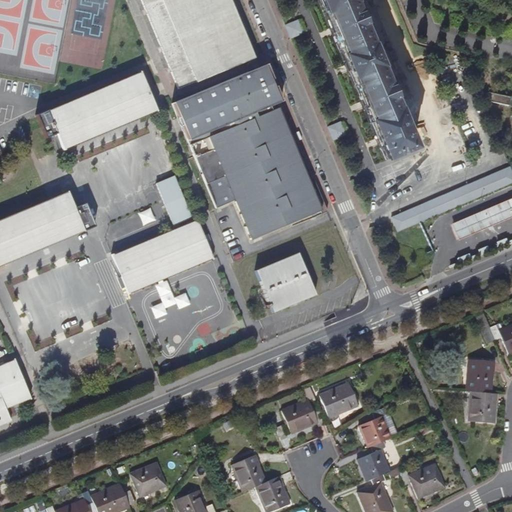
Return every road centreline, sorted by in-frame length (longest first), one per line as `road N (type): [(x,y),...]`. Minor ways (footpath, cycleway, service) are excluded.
road 1 (secondary): [(0,474),(386,315)]
road 2 (residential): [(386,0),(457,177),(350,224)]
road 3 (residential): [(257,0),(350,224)]
road 4 (unknown): [(304,0),(390,207)]
road 5 (residential): [(476,499),(399,337)]
road 6 (secondary): [(511,260),(386,315)]
